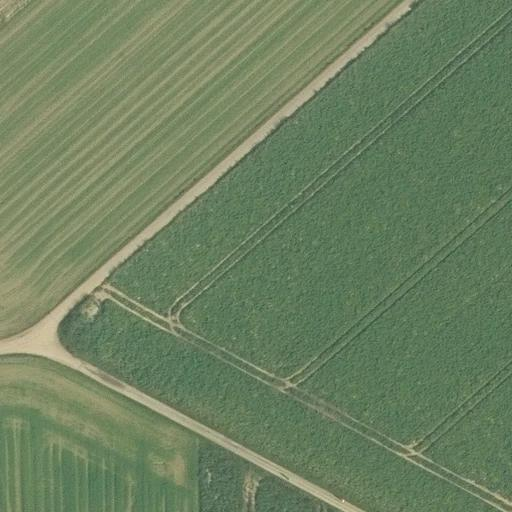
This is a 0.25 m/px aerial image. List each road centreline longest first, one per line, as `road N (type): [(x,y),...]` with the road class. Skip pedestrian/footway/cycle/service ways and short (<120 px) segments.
road 1 (track): [(31,339),(418,0)]
road 2 (track): [(31,339),(352,511)]
